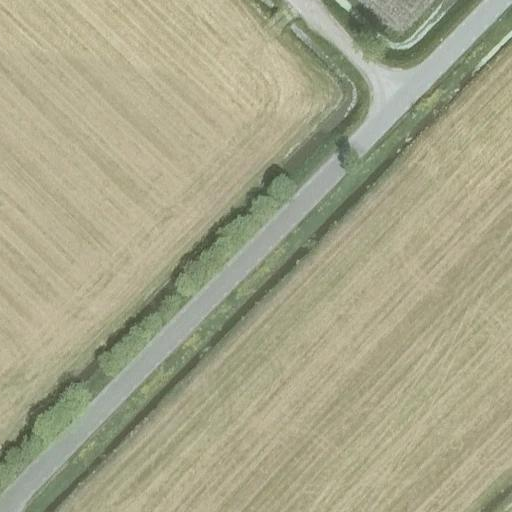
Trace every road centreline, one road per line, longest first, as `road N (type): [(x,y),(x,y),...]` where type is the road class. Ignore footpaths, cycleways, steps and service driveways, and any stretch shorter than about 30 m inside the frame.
road 1 (tertiary): [(2,511),(402,100)]
road 2 (unclassified): [(402,100),(299,0)]
road 3 (tertiary): [(402,100),(499,0)]
